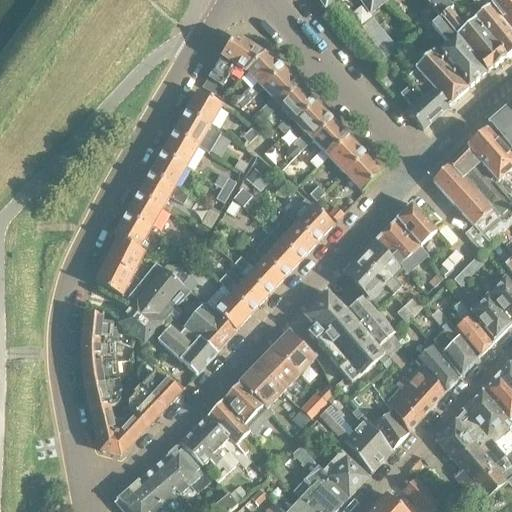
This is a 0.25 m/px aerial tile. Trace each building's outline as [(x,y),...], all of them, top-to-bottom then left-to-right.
[(317,0),(325,10),(336,0),(317,0)] [(386,0),(359,0),(370,14),(388,1),(386,0)] [(451,9),(443,0),(423,0),(434,12),(487,75),(506,59),(506,58),(474,22),(464,30),(448,12),(451,9)] [(511,35),(482,0),(470,0),(481,13),(472,20),(474,22),(506,58),(511,53),(511,35)] [(511,0),(482,0),(511,35),(511,0)] [(332,28),(348,15),(339,3),(323,17),(332,28)] [(434,12),(431,14),(425,20),(430,26),(431,26),(446,45),(434,54),(468,90),(487,75),(434,12)] [(341,40),(358,26),(348,15),(332,28),(341,40)] [(384,58),(392,52),(397,48),(372,18),(359,28),(367,37),(376,49),(384,58)] [(358,26),(341,40),(351,51),(367,37),(359,28),(358,26)] [(360,62),(376,49),(367,37),(351,51),(360,62)] [(263,56),(262,56),(234,38),(209,77),(223,86),(234,69),(244,76),(245,74),(263,56)] [(376,49),(360,62),(369,74),(385,60),(384,58),(376,49)] [(245,74),(254,84),(235,102),(242,109),(262,91),(261,90),(282,70),(266,52),(262,56),(263,56),(245,74)] [(384,58),(385,60),(392,68),(400,61),(392,52),(384,58)] [(431,90),(448,108),(468,90),(434,54),(431,56),(413,70),(414,70),(402,80),(408,87),(420,101),(431,90)] [(261,90),(262,91),(270,100),(277,107),(298,87),(282,70),(261,90)] [(315,104),(298,87),(277,107),(294,124),(315,104)] [(431,123),(448,108),(431,90),(420,101),(408,87),(399,95),(411,108),(406,113),(422,132),(431,123)] [(210,129),(222,108),(197,93),(185,114),(210,129)] [(270,100),(250,119),(257,126),(277,107),(270,100)] [(291,160),(310,142),(331,121),(315,104),(294,124),(304,135),(285,154),(291,160)] [(511,109),(510,107),(488,124),(511,151),(511,109)] [(199,150),(210,129),(185,114),(173,135),(199,150)] [(328,159),(348,139),(331,121),(310,142),(320,152),(309,163),(316,170),(328,159)] [(284,123),(277,130),(283,136),(290,129),(284,123)] [(251,130),(243,139),(249,145),(258,137),(251,130)] [(511,162),(485,131),(466,148),(431,184),(436,187),(444,197),(472,228),(464,236),(480,253),(496,240),(505,231),(506,230),(507,231),(511,226),(511,162)] [(161,154),(187,170),(199,150),(173,135),(161,154)] [(348,139),(328,159),(344,175),(364,156),(348,139)] [(149,175),(175,190),(187,170),(161,154),(149,175)] [(381,174),(364,156),(344,175),(361,193),(381,174)] [(233,170),(242,175),(247,166),(238,161),(233,170)] [(245,180),(255,189),(264,179),(254,170),(245,180)] [(183,206),(187,200),(188,197),(175,190),(149,175),(137,196),(161,210),(161,211),(163,212),(170,199),(183,206)] [(216,188),(230,196),(236,185),(223,178),(220,183),(219,183),(216,188)] [(230,196),(216,188),(213,186),(208,194),(217,199),(216,201),(224,206),(230,196)] [(309,195),(315,202),(324,194),(317,187),(309,195)] [(151,231),(163,212),(161,211),(161,210),(137,196),(125,217),(151,231)] [(286,218),(315,245),(332,227),(303,201),(287,218),(286,217),(286,218)] [(231,202),(225,213),(233,218),(240,207),(231,202)] [(410,205),(396,222),(420,249),(436,234),(410,205)] [(201,225),(210,230),(218,216),(204,208),(198,218),(203,221),(201,225)] [(335,208),(328,216),(336,223),(343,215),(335,208)] [(116,241),(140,251),(151,231),(125,217),(112,238),(116,241)] [(286,218),(270,235),(300,262),(315,245),(286,218)] [(0,231),(13,231),(13,232),(19,232),(23,232),(23,231),(26,231),(26,232),(36,232),(36,231),(43,231),(43,227),(43,223),(36,223),(36,222),(26,222),(26,223),(24,223),(24,222),(14,222),(14,223),(0,222),(0,231)] [(218,222),(212,233),(222,240),(228,229),(218,222)] [(378,240),(374,244),(399,272),(400,270),(401,271),(402,270),(407,275),(427,257),(420,249),(396,222),(378,240)] [(511,239),(505,231),(496,240),(502,245),(511,256),(511,263),(507,268),(511,274),(510,275),(511,276),(511,239)] [(300,262),(270,235),(254,252),(262,259),(261,260),(283,280),(300,262)] [(193,256),(199,246),(191,240),(185,251),(193,256)] [(105,262),(134,277),(145,254),(140,251),(116,241),(105,262)] [(393,279),(401,271),(400,270),(399,272),(374,244),(359,260),(392,297),(402,287),(393,279)] [(175,245),(169,255),(178,261),(184,250),(175,245)] [(464,269),(471,277),(482,266),(475,258),(464,269)] [(246,277),(267,298),(283,280),(261,260),(253,270),(242,260),(235,267),(246,277)] [(376,313),(378,311),(384,305),(392,297),(359,260),(343,276),(363,297),(376,313)] [(122,299),(134,277),(105,262),(94,285),(122,299)] [(134,304),(162,270),(155,265),(127,300),(134,304)] [(167,266),(163,271),(181,286),(189,277),(176,266),(167,266)] [(459,288),(471,277),(464,269),(452,281),(459,288)] [(162,270),(134,304),(117,324),(144,345),(187,290),(181,286),(163,271),(162,270)] [(223,275),(216,281),(226,291),(232,284),(223,275)] [(432,290),(442,282),(437,275),(426,283),(432,290)] [(229,295),(251,315),(267,298),(246,277),(236,288),(229,295)] [(486,296),(511,326),(511,325),(511,286),(504,278),(486,296)] [(235,332),(251,315),(229,295),(221,288),(205,307),(235,332)] [(356,381),(383,357),(376,349),(345,312),(326,293),(302,317),(313,328),(307,335),(317,345),(351,386),(356,381)] [(468,314),(493,344),(511,326),(486,296),(468,314)] [(376,349),(377,348),(390,338),(359,300),(345,312),(376,349)] [(403,308),(412,319),(421,309),(412,300),(403,308)] [(456,336),(477,361),(493,344),(468,314),(459,303),(451,309),(462,323),(454,330),(437,310),(430,316),(443,332),(452,340),(456,336)] [(215,353),(217,354),(217,353),(216,352),(235,332),(203,305),(184,328),(215,353)] [(406,325),(412,319),(403,308),(396,315),(406,325)] [(115,342),(116,342),(117,332),(112,331),(113,328),(112,325),(103,323),(103,318),(84,315),(81,339),(88,339),(115,342)] [(215,353),(184,328),(178,335),(170,328),(157,342),(195,377),(217,354),(215,353)] [(460,379),(477,361),(456,336),(452,340),(443,332),(432,343),(460,379)] [(271,351),(299,378),(315,361),(287,334),(271,351)] [(85,364),(115,362),(115,342),(88,339),(81,339),(81,364),(85,364)] [(419,367),(444,395),(457,381),(434,353),(430,349),(414,363),(419,367)] [(282,394),(282,395),(299,378),(271,351),(255,368),(282,394)] [(139,369),(146,361),(139,355),(137,358),(137,367),(139,369)] [(383,357),(356,381),(363,389),(369,384),(380,375),(391,366),(383,357)] [(146,361),(139,369),(145,376),(153,367),(146,361)] [(88,388),(119,384),(119,381),(116,367),(116,363),(115,362),(85,364),(81,364),(83,382),(84,388),(88,388)] [(511,366),(510,364),(495,379),(511,396),(511,366)] [(429,412),(444,395),(419,367),(405,383),(401,380),(396,386),(400,389),(385,405),(391,414),(392,413),(407,435),(429,412)] [(266,412),(282,395),(282,394),(255,368),(238,385),(266,412)] [(139,388),(163,411),(180,393),(154,372),(139,388)] [(380,375),(369,384),(378,396),(389,387),(380,375)] [(511,396),(495,379),(481,393),(509,422),(511,419),(511,396)] [(88,388),(84,388),(90,412),(109,407),(110,408),(117,407),(120,403),(118,395),(121,393),(120,387),(119,384),(88,388)] [(238,385),(222,402),(249,433),(252,437),(272,417),(266,412),(238,385)] [(316,395),(325,403),(333,394),(325,387),(316,395)] [(133,415),(148,427),(163,411),(139,388),(137,389),(134,395),(135,397),(128,404),(128,409),(133,415)] [(504,460),(507,458),(494,443),(511,427),(511,426),(509,422),(481,393),(463,410),(465,412),(453,424),(499,479),(511,468),(504,460)] [(325,403),(316,395),(315,394),(304,406),(314,415),(325,403)] [(375,430),(391,453),(407,435),(392,413),(391,414),(381,421),(357,395),(350,403),(375,430)] [(206,418),(236,449),(243,457),(250,450),(242,440),(249,433),(222,402),(206,418)] [(375,430),(350,403),(342,411),(355,425),(362,418),(365,421),(353,433),(329,407),(318,418),(342,445),(343,446),(344,446),(371,474),(391,453),(375,430)] [(110,454),(118,423),(113,421),(110,408),(109,407),(90,412),(100,452),(110,454)] [(118,423),(110,454),(120,457),(148,427),(133,415),(125,424),(118,423)] [(243,457),(236,449),(206,418),(193,432),(227,466),(231,470),(237,464),(244,470),(250,464),(243,457)] [(496,492),(504,485),(499,479),(453,424),(436,443),(460,472),(453,480),(476,508),(496,493),(496,492)] [(227,466),(193,432),(179,445),(202,468),(208,461),(218,471),(221,468),(223,471),(213,480),(216,484),(231,470),(227,466)] [(164,459),(197,496),(210,485),(209,485),(209,484),(177,447),(164,459)] [(317,469),(316,468),(299,448),(290,455),(300,465),(299,467),(302,470),(300,472),(300,479),(304,483),(293,494),(300,500),(312,511),(335,511),(348,500),(322,474),(317,469)] [(317,469),(322,474),(348,500),(366,480),(343,458),(345,456),(337,448),(317,469)] [(151,470),(182,505),(184,507),(197,496),(164,459),(151,470)] [(418,462),(409,471),(413,474),(422,465),(418,462)] [(511,467),(511,468),(499,479),(504,485),(506,484),(511,491),(511,490),(511,467)] [(165,510),(166,511),(173,511),(182,505),(151,470),(138,481),(165,511),(165,510)] [(416,478),(401,492),(420,511),(441,511),(443,511),(439,507),(442,505),(416,478)] [(126,492),(144,511),(166,511),(165,510),(165,511),(138,481),(126,492)] [(5,483),(0,482),(0,489),(5,490),(15,490),(18,490),(27,490),(34,490),(34,486),(34,483),(27,483),(27,482),(18,482),(18,483),(15,483),(15,482),(6,482),(5,483)] [(227,496),(236,507),(247,498),(239,487),(227,496)] [(266,499),(259,491),(249,500),(257,508),(266,499)] [(144,511),(126,492),(113,503),(120,511),(144,511)] [(404,511),(386,495),(371,511),(404,511)] [(211,511),(230,511),(236,507),(227,496),(210,510),(211,511)] [(312,511),(300,500),(293,508),(281,496),(273,505),(279,511),(312,511)]
